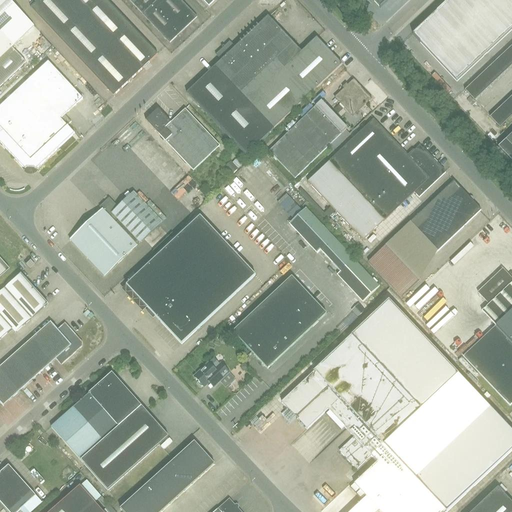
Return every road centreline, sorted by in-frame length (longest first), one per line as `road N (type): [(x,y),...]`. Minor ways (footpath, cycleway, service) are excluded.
road 1 (unknown): [(214,431),(338,317),(338,296),(316,264),(295,257),(271,268),(163,376)]
road 2 (unclassified): [(15,215),(243,0)]
road 3 (unclassified): [(289,511),(125,335)]
road 4 (unclassified): [(511,215),(362,56)]
road 5 (unclassified): [(0,443),(125,335)]
road 6 (unclassified): [(125,335),(15,215)]
